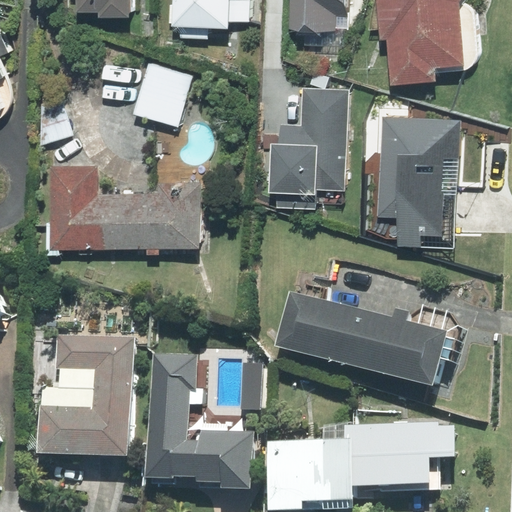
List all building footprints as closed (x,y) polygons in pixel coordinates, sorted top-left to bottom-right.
[(130,18),(129,0),(78,0),(78,12),(98,12),(98,18),(130,18)] [(177,0),(177,25),(183,25),(183,39),(210,40),(211,26),(231,27),(232,22),(251,22),(251,0),(177,0)] [(350,7),(350,0),(293,0),(291,32),(338,34),(339,6),(350,7)] [(466,63),(462,0),(379,0),(382,37),(390,36),(393,86),(441,83),(440,64),(466,63)] [(178,127),(195,74),(151,60),(134,113),(178,127)] [(348,190),(351,87),(304,85),(303,123),(282,122),(281,144),(272,144),(270,193),(322,195),(322,189),(348,190)] [(79,136),(68,105),(42,115),(54,146),(79,136)] [(458,246),(464,121),(384,117),(379,215),(401,216),(400,243),(458,246)] [(201,248),(203,167),(158,165),(157,197),(97,195),(98,168),(55,167),(53,244),(201,248)] [(416,329),(419,319),(400,314),(397,324),(292,294),(275,353),(435,399),(452,340),(416,329)] [(0,324),(9,320),(0,302),(0,443),(4,441),(0,434),(0,324)] [(133,463),(139,340),(59,337),(57,373),(63,374),(62,393),(43,392),(40,458),(133,463)] [(255,496),(258,438),(204,435),(204,445),(193,444),(195,393),(200,394),(202,359),(156,356),(149,483),(179,485),(179,483),(199,484),(198,487),(225,489),(224,494),(255,496)] [(264,415),(267,364),(245,363),(242,414),(264,415)] [(459,465),(459,427),(351,427),(351,449),(272,449),(271,511),(359,511),(360,493),(444,493),(444,465),(459,465)]
